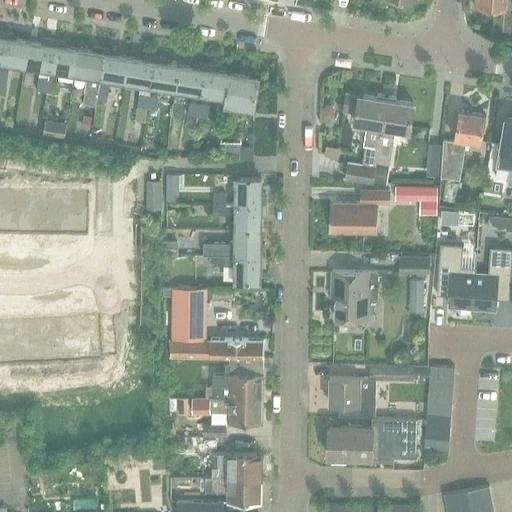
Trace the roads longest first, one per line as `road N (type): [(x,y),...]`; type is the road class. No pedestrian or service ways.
road 1 (residential): [(289,479),(299,32)]
road 2 (residential): [(299,32),(103,0)]
road 3 (residential): [(459,473),(470,341),(511,343)]
road 4 (residential): [(289,479),(459,473)]
road 5 (residential): [(441,53),(299,32)]
